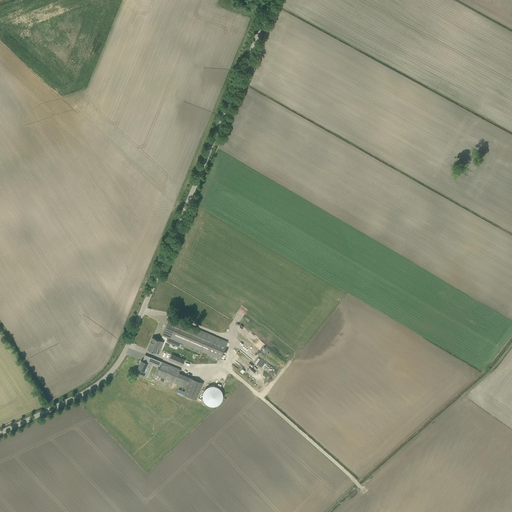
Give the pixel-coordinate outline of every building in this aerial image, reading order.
[(248,311),(245,316),(250,320),(253,314),(248,311)] [(215,336),(175,319),(170,317),(162,335),(207,354),(220,359),(227,342),(215,336)] [(152,337),(147,349),(155,353),(155,352),(159,354),(162,346),(163,342),(160,341),(161,340),(157,338),(157,339),(152,337)] [(168,338),(167,342),(178,347),(179,343),(168,338)] [(290,355),(295,349),(287,342),(284,345),(288,349),(286,352),(290,355)] [(169,360),(182,366),(184,360),(171,354),(169,360)] [(148,361),(159,366),(161,361),(159,360),(157,360),(153,358),(150,357),(148,361)] [(151,365),(141,360),(137,369),(139,369),(139,370),(138,370),(137,374),(143,377),(145,372),(148,373),(151,365)] [(180,369),(161,361),(156,375),(185,388),(183,394),(196,400),(203,383),(190,378),(190,377),(179,373),(180,369)] [(199,394),(210,408),(224,398),(213,384),(199,394)]
